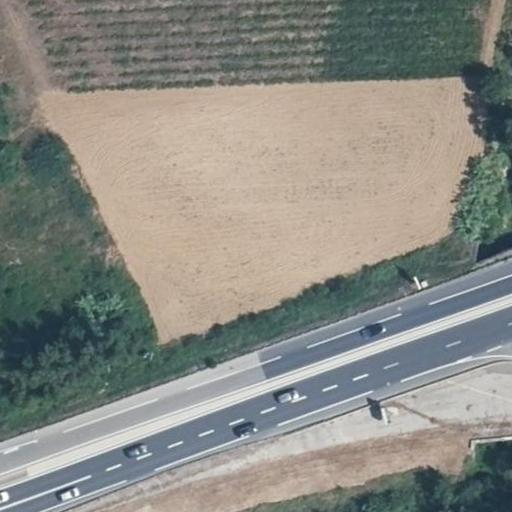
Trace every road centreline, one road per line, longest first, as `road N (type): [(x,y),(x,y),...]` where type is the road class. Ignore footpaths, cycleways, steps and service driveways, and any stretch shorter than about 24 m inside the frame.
road 1 (primary): [(0,505),(511,321)]
road 2 (primary): [(511,284),(0,462)]
